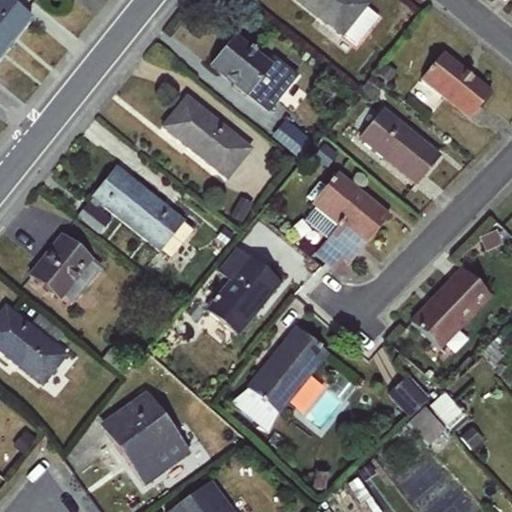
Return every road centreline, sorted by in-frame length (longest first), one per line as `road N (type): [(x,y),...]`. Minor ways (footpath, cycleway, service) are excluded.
road 1 (residential): [(511,144),(337,304),(353,321)]
road 2 (residential): [(0,184),(147,0)]
